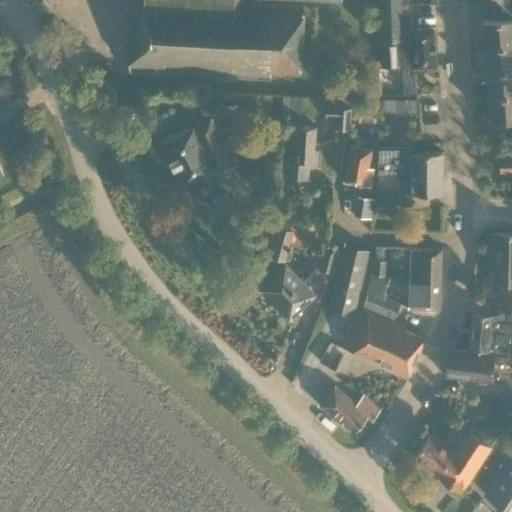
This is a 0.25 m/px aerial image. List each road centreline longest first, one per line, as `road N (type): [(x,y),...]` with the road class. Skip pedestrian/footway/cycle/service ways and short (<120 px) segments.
road 1 (unclassified): [(358,480),(146,276),(99,198),(54,71),(0,2)]
road 2 (residential): [(358,480),(412,407),(435,360),(459,277),(463,216)]
road 3 (residential): [(463,216),(452,0)]
